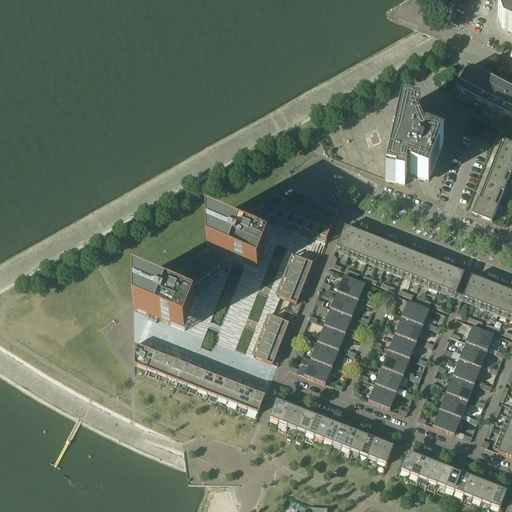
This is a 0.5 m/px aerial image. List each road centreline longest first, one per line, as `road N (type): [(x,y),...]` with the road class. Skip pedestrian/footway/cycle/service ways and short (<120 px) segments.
road 1 (residential): [(445,219),(324,172),(312,177),(310,194),(343,212)]
road 2 (residential): [(277,383),(343,212)]
road 3 (residential): [(343,212),(511,278)]
road 4 (residential): [(406,433),(456,303)]
